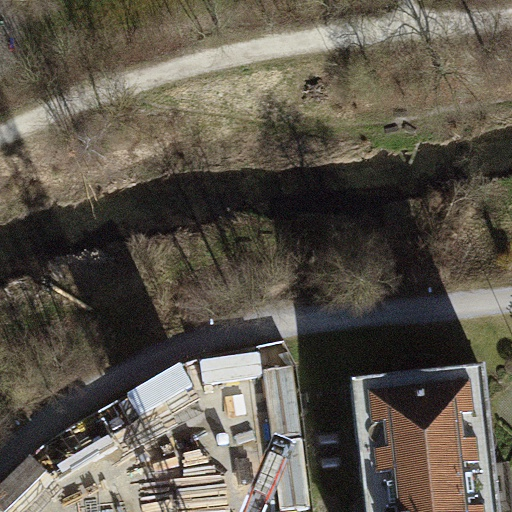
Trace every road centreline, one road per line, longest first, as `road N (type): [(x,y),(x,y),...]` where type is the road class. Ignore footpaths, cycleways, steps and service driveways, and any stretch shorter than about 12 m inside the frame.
road 1 (track): [(0,468),(100,392),(244,335),(511,300)]
road 2 (track): [(0,140),(104,93),(283,44),(511,21)]
